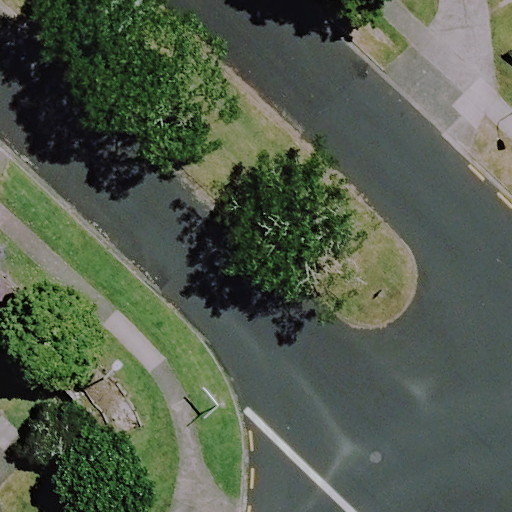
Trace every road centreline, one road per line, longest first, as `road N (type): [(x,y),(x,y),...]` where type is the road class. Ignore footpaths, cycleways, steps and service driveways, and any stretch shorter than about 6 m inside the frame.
road 1 (residential): [(511,403),(318,374),(0,81)]
road 2 (residential): [(222,0),(460,236),(511,388)]
road 3 (tertiary): [(511,410),(416,511)]
